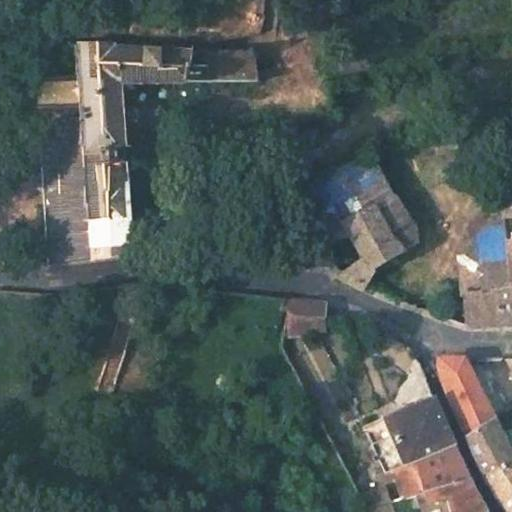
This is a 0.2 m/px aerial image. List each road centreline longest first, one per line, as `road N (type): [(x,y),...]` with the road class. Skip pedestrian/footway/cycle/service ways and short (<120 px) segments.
road 1 (tertiary): [(0,274),(267,280),(326,288),(428,329)]
road 2 (residential): [(428,329),(431,378),(494,511)]
